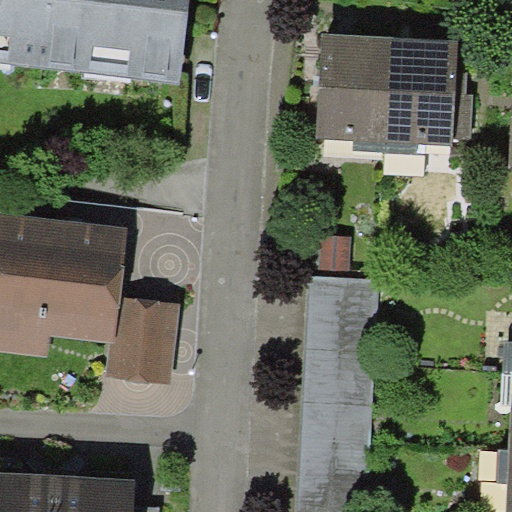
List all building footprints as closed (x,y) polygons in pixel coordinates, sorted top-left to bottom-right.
[(0,0),(0,58),(177,79),(185,0),(0,0)] [(386,40),(318,36),(311,135),(379,139),(386,40)] [(453,45),(386,40),(379,139),(447,144),(453,45)] [(107,333),(116,229),(0,219),(0,312),(43,316),(42,327),(107,333)] [(308,272),(296,510),(336,511),(368,511),(380,276),(308,272)] [(0,511),(50,511),(52,480),(0,476),(0,511)] [(128,511),(130,484),(52,480),(50,511),(128,511)]
